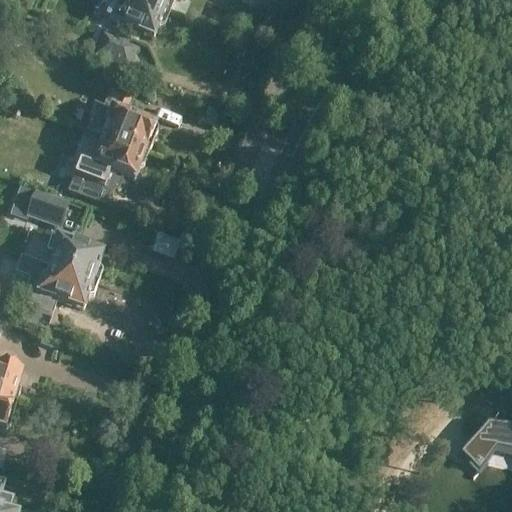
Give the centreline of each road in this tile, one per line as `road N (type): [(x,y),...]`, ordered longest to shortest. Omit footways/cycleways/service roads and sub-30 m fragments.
road 1 (secondary): [(249,254),(291,156),(383,0)]
road 2 (residential): [(126,511),(176,365),(228,248)]
road 3 (residential): [(228,248),(260,151),(346,0)]
road 4 (secondary): [(163,511),(249,254)]
